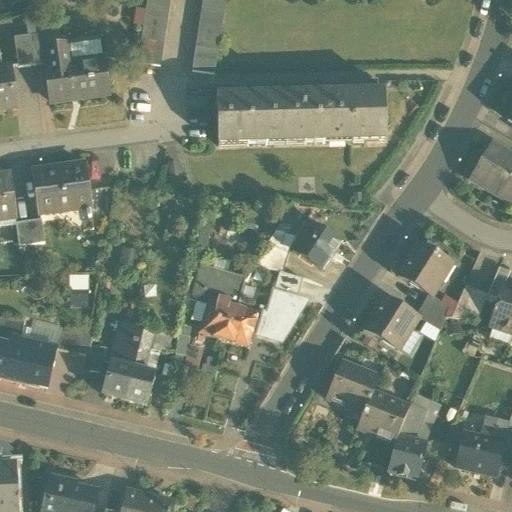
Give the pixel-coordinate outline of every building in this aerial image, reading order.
[(167,14),(169,3),(146,0),(145,0),(144,11),(167,14)] [(215,0),(201,0),(200,9),(223,12),(225,1),(215,0)] [(200,9),(199,20),(221,23),(223,12),(200,9)] [(165,25),(167,14),(144,11),(143,22),(165,25)] [(199,20),(197,30),(220,34),(221,23),(199,20)] [(164,36),(165,25),(143,22),(141,32),(164,36)] [(197,30),(195,41),(218,45),(220,34),(197,30)] [(162,47),(164,36),(141,32),(139,43),(162,47)] [(29,39),(29,40),(33,69),(46,67),(44,50),(46,50),(45,37),(29,39)] [(18,71),(33,69),(29,40),(14,42),(18,71)] [(195,41),(194,52),(216,56),(218,45),(195,41)] [(100,42),(66,47),(69,69),(104,65),(100,42)] [(160,58),(162,47),(139,43),(137,54),(160,58)] [(46,67),(52,106),(108,98),(104,65),(69,69),(66,47),(46,50),(44,50),(46,67)] [(194,52),(192,63),(215,67),(216,56),(194,52)] [(159,68),(160,58),(137,54),(136,65),(159,68)] [(192,63),(190,74),(213,77),(215,67),(192,63)] [(0,112),(16,110),(13,93),(10,93),(6,69),(1,70),(0,70),(0,112)] [(384,144),(383,93),(216,97),(217,148),(384,144)] [(470,183),(511,207),(511,157),(492,146),(470,183)] [(35,201),(37,218),(66,215),(66,209),(89,206),(84,168),(37,174),(40,200),(35,201)] [(0,179),(0,223),(14,221),(11,205),(6,205),(3,179),(0,179)] [(37,218),(25,220),(30,252),(41,250),(37,218)] [(18,254),(30,252),(25,220),(14,221),(18,254)] [(158,240),(179,244),(182,224),(161,221),(158,240)] [(292,253),(309,227),(304,223),(293,240),(287,238),(283,237),(280,249),(289,251),(289,252),(292,253)] [(279,227),(275,234),(283,237),(287,238),(289,229),(279,227)] [(291,255),(320,274),(338,247),(309,227),(292,253),(291,255)] [(283,237),(275,234),(267,246),(268,246),(279,249),(280,249),(283,237)] [(279,249),(268,246),(255,267),(278,274),(282,275),(289,252),(289,251),(280,249),(279,249)] [(428,299),(431,301),(439,288),(435,285),(445,268),(450,271),(452,268),(418,247),(397,280),(428,299)] [(215,261),(212,272),(226,277),(229,265),(215,261)] [(435,285),(439,288),(450,271),(445,268),(435,285)] [(203,303),(207,304),(208,303),(236,311),(244,282),(226,277),(212,272),(200,269),(189,303),(195,304),(202,306),(203,303)] [(498,270),(490,289),(502,293),(503,289),(509,275),(498,270)] [(278,274),(273,295),(296,301),(302,282),(282,276),(282,275),(278,274)] [(68,295),(87,295),(87,278),(67,278),(68,295)] [(450,322),(464,321),(475,293),(464,289),(457,307),(450,322)] [(486,298),(484,305),(496,310),(502,293),(490,289),(486,298)] [(491,332),(511,339),(511,338),(511,291),(503,289),(502,293),(496,310),(489,331),(491,332)] [(486,298),(475,293),(464,321),(477,320),(484,305),(486,298)] [(87,295),(68,295),(68,312),(88,311),(87,295)] [(259,309),(257,318),(251,337),(255,338),(255,339),(280,347),(307,304),(296,301),(273,295),(267,312),(259,309)] [(443,298),(439,306),(448,312),(444,324),(450,322),(457,307),(443,298)] [(428,299),(421,309),(444,324),(448,312),(439,306),(431,301),(428,299)] [(395,355),(397,356),(398,354),(412,333),(418,322),(415,319),(384,301),(363,335),(381,346),(383,343),(397,351),(395,355)] [(190,324),(201,327),(207,304),(203,303),(202,306),(195,304),(190,324)] [(240,312),(236,311),(208,303),(207,304),(201,327),(198,337),(214,342),(219,325),(235,329),(240,313),(240,312)] [(439,335),(444,324),(421,309),(415,319),(418,322),(424,326),(439,335)] [(257,318),(240,313),(235,329),(219,325),(214,342),(247,352),(251,337),(257,318)] [(0,384),(5,386),(14,352),(17,353),(19,345),(22,332),(23,327),(0,323),(0,384)] [(30,333),(22,332),(19,345),(54,352),(58,331),(31,326),(30,333)] [(424,326),(418,336),(422,339),(435,347),(439,335),(424,326)] [(459,326),(444,327),(445,339),(459,337),(459,326)] [(122,328),(116,347),(125,349),(126,347),(137,350),(142,333),(122,328)] [(54,352),(88,359),(90,348),(91,337),(78,334),(58,331),(54,352)] [(511,339),(491,332),(487,342),(509,349),(511,339)] [(158,357),(166,359),(169,338),(142,333),(137,350),(148,353),(148,354),(158,357)] [(412,333),(398,354),(409,361),(422,339),(418,336),(412,333)] [(177,338),(173,359),(185,361),(188,340),(177,338)] [(381,346),(395,355),(397,351),(383,343),(381,346)] [(19,345),(17,353),(52,360),(54,352),(19,345)] [(110,367),(120,369),(125,349),(116,347),(110,367)] [(126,347),(125,349),(120,369),(132,372),(137,350),(126,347)] [(105,351),(90,348),(88,359),(86,374),(101,376),(105,351)] [(202,352),(188,349),(185,361),(183,371),(197,374),(202,352)] [(132,372),(143,375),(148,354),(148,353),(137,350),(132,372)] [(45,395),(52,360),(17,353),(14,352),(5,386),(45,395)] [(143,375),(153,378),(158,357),(148,354),(143,375)] [(102,400),(124,405),(132,372),(120,369),(110,367),(102,400)] [(352,406),(365,412),(369,403),(376,387),(362,382),(364,377),(342,368),(327,403),(350,412),(352,406)] [(143,375),(132,372),(124,405),(145,411),(153,378),(143,375)] [(201,377),(192,410),(204,413),(213,380),(201,377)] [(378,382),(364,377),(362,382),(376,387),(378,382)] [(410,444),(424,448),(440,408),(415,398),(409,411),(422,416),(410,444)] [(383,409),(369,403),(365,412),(358,430),(372,436),(371,440),(394,448),(397,441),(409,411),(386,402),(383,409)] [(397,441),(410,444),(422,416),(409,411),(397,441)] [(485,422),(481,442),(503,447),(506,433),(507,427),(485,422)] [(494,482),(503,447),(481,442),(464,437),(455,473),(494,482)] [(410,444),(397,441),(388,475),(415,482),(424,448),(410,444)] [(0,511),(15,511),(14,471),(0,471),(0,511)] [(43,511),(91,511),(95,494),(74,489),(75,485),(50,480),(43,511)] [(104,511),(123,511),(128,496),(110,491),(104,511)] [(171,511),(172,507),(128,496),(123,511),(171,511)]
